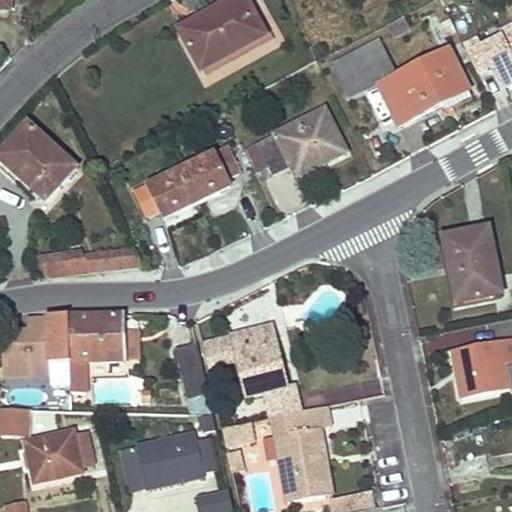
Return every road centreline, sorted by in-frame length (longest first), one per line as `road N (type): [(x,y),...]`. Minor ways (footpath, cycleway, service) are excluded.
road 1 (tertiary): [(0,302),(181,291),(363,216)]
road 2 (residential): [(363,216),(429,511)]
road 3 (residential): [(0,106),(64,44),(140,0)]
road 4 (tertiary): [(363,216),(511,136)]
